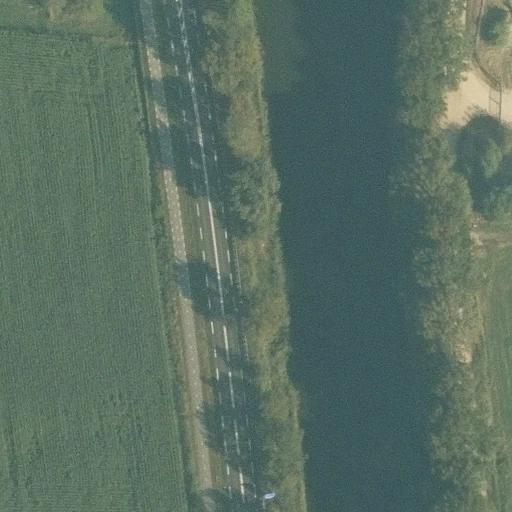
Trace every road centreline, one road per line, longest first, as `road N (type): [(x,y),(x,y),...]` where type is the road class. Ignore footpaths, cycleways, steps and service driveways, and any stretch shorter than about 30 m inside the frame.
road 1 (primary): [(248,511),(179,0)]
road 2 (unclassified): [(466,511),(442,295),(435,135),(451,0)]
